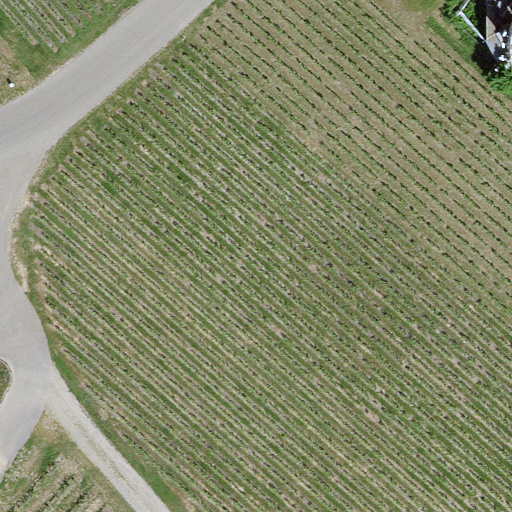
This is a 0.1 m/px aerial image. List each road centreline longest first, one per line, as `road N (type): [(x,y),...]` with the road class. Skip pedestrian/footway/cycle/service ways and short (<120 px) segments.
road 1 (unclassified): [(181,0),(81,92),(0,143)]
road 2 (track): [(32,378),(154,511)]
